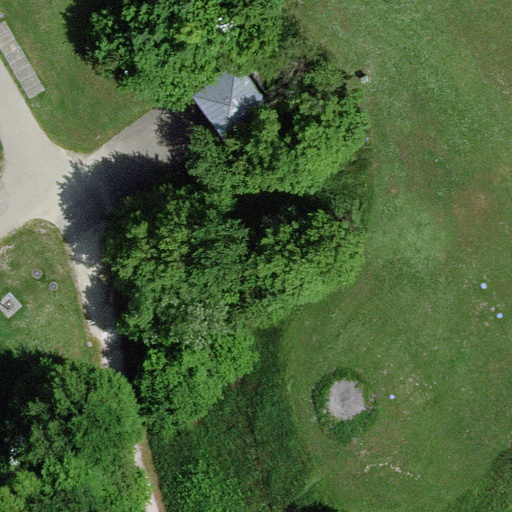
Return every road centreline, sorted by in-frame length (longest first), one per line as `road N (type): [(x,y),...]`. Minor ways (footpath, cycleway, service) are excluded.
road 1 (track): [(49,184),(84,236),(154,511)]
road 2 (unclassified): [(0,216),(49,184),(0,89)]
